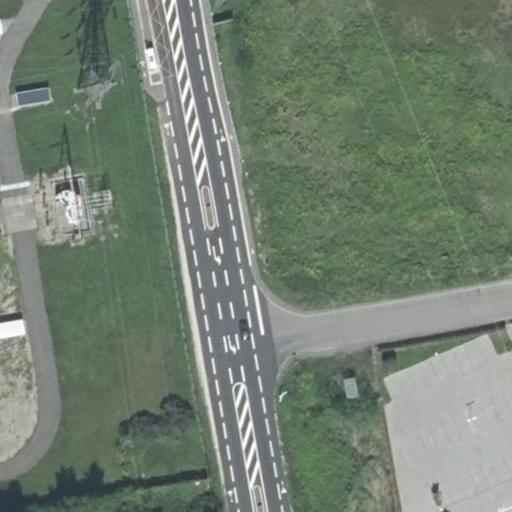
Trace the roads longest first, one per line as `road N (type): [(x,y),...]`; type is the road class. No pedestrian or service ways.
road 1 (secondary): [(272,511),(168,0)]
road 2 (secondary): [(154,0),(246,511)]
